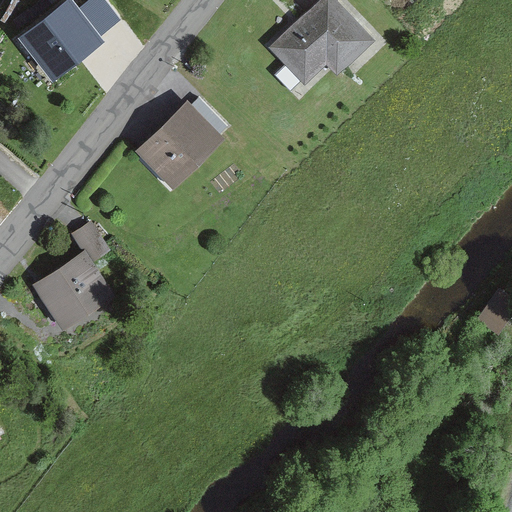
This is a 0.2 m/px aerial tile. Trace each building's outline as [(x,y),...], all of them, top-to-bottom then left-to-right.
[(74,0),(28,37),(62,80),(112,41),(79,0),(74,0)] [(389,44),(348,0),(327,0),(277,46),(315,86),(340,64),(352,77),(389,44)] [(148,153),(190,191),(238,138),(196,100),(148,153)] [(78,233),(92,252),(44,287),(79,334),(131,296),(105,262),(121,249),(97,218),(78,233)] [(511,329),(511,293),(500,285),(477,319),(506,339),(511,329)] [(0,448),(18,438),(0,409),(0,448)]
